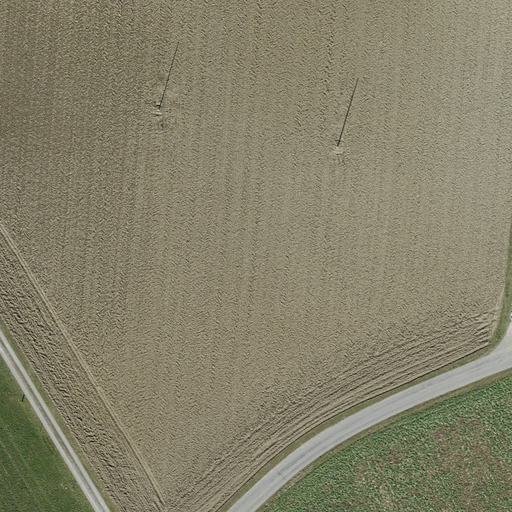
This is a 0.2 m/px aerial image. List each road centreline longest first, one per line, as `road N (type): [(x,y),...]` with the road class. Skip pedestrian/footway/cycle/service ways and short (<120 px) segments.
road 1 (track): [(511,353),(313,446),(242,511)]
road 2 (track): [(108,511),(0,329)]
